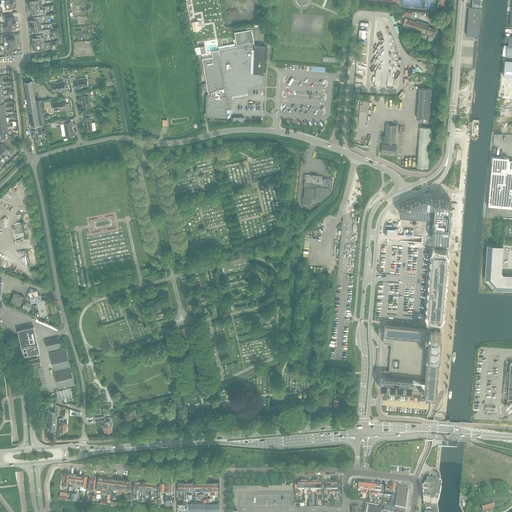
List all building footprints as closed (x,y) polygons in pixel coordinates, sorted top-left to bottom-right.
[(480,8),(480,0),(472,0),(472,7),(469,7),(466,35),(478,36),(481,8),(480,8)] [(1,3),(0,3),(1,6),(2,6),(2,11),(9,11),(11,10),(11,8),(13,7),(13,2),(4,3),(1,3)] [(39,9),(39,6),(30,7),(31,13),(36,12),(36,15),(43,14),(43,15),(46,15),(45,10),(43,10),(43,9),(39,9)] [(6,20),(7,23),(15,22),(14,17),(10,17),(10,14),(3,15),(3,20),(6,20)] [(30,21),(30,26),(39,25),(38,22),(40,22),(42,20),(41,16),(33,17),(33,20),(30,21)] [(405,20),(403,24),(421,30),(421,32),(426,33),(425,35),(434,37),(435,34),(435,33),(436,33),(437,30),(436,30),(436,29),(428,26),(429,24),(417,20),(416,22),(409,19),(408,21),(405,20)] [(16,27),(15,22),(7,23),(7,26),(4,26),(5,32),(11,31),(11,28),(16,27)] [(42,24),(39,25),(30,26),(31,31),(35,31),(35,34),(43,33),(42,24)] [(219,49),(219,50),(227,99),(227,101),(233,100),(232,95),(245,93),(246,92),(247,92),(247,91),(247,90),(246,86),(248,86),(249,86),(249,87),(263,84),(262,75),(260,75),(260,73),(264,73),(265,46),(255,46),(252,29),(234,32),(236,42),(237,46),(219,49)] [(32,39),(33,44),(44,43),(43,37),(41,38),(41,35),(35,35),(35,38),(32,39)] [(4,45),(7,45),(15,44),(15,39),(10,39),(10,36),(3,37),(4,42),(4,45)] [(44,48),(44,43),(33,44),(33,49),(37,49),(37,52),(45,51),(45,48),(44,48)] [(15,44),(7,45),(4,45),(3,45),(3,49),(4,48),(5,56),(12,55),(12,50),(16,49),(16,48),(17,47),(16,44),(15,44)] [(227,101),(227,99),(219,50),(217,50),(212,51),(213,57),(202,59),(208,95),(207,95),(207,99),(206,99),(206,108),(206,115),(226,116),(226,110),(227,110),(227,101)] [(511,60),(504,60),(503,75),(511,76),(511,60)] [(468,89),(469,70),(461,70),(460,88),(468,89)] [(76,88),(88,86),(86,78),(75,80),(75,77),(71,78),(72,84),(75,84),(76,88)] [(65,85),(68,85),(67,78),(63,79),(64,82),(52,83),(54,91),(65,89),(65,85)] [(31,126),(45,124),(41,100),(35,101),(32,81),(24,82),(31,126)] [(429,118),(431,88),(419,87),(416,117),(429,118)] [(89,95),(92,95),(91,91),(84,92),(85,96),(81,96),(83,108),(91,107),(89,95)] [(66,111),(70,110),(69,103),(65,104),(65,100),(53,102),(54,110),(66,108),(66,111)] [(90,117),(93,116),(92,113),(86,114),(86,117),(82,118),(84,130),(92,128),(92,130),(96,130),(95,123),(94,122),(91,123),(90,117)] [(66,135),(74,134),(72,122),(68,123),(67,120),(61,121),(61,124),(64,124),(66,135)] [(418,124),(416,165),(427,166),(429,125),(418,124)] [(392,145),(392,143),(395,143),(396,125),(386,125),(385,142),(390,143),(389,145),(382,144),(381,153),(395,154),(396,145),(392,145)] [(39,135),(42,134),(41,131),(41,129),(32,130),(34,140),(39,139),(39,135)] [(2,143),(0,144),(0,148),(5,154),(9,150),(2,143)] [(492,156),(488,206),(511,208),(511,163),(511,164),(511,160),(508,159),(508,157),(492,156)] [(310,203),(315,204),(318,201),(319,201),(318,202),(332,192),(331,191),(331,192),(330,191),(331,191),(332,179),(324,178),(324,179),(322,179),(322,177),(317,176),(317,175),(318,175),(312,174),(312,175),(313,175),(313,176),(305,175),(304,179),(305,179),(305,182),(304,182),(303,187),(305,187),(304,197),(303,197),(302,201),(303,201),(303,205),(310,206),(310,203)] [(423,198),(400,208),(399,213),(434,216),(432,239),(448,241),(451,200),(423,198)] [(487,244),(485,279),(493,289),(504,290),(511,290),(511,274),(503,274),(501,272),(503,245),(487,244)] [(434,251),(428,318),(428,319),(428,320),(429,320),(430,320),(440,321),(441,321),(442,320),(447,252),(447,251),(446,251),(446,250),(435,250),(434,250),(434,251)] [(10,302),(20,306),(24,296),(20,295),(19,296),(18,296),(18,294),(14,292),(10,302)] [(37,317),(47,314),(44,300),(41,300),(40,295),(30,297),(32,303),(37,302),(39,311),(36,312),(37,317)] [(24,304),(22,309),(29,312),(31,307),(25,305),(24,304)] [(381,370),(379,387),(425,391),(425,395),(435,396),(441,331),(428,330),(428,328),(413,327),(386,324),(385,324),(383,343),(391,344),(389,371),(381,370)] [(23,345),(24,345),(24,346),(25,346),(24,347),(27,357),(28,357),(29,361),(31,360),(32,364),(34,364),(35,368),(41,367),(40,362),(39,363),(37,354),(35,355),(34,353),(39,352),(33,326),(20,330),(26,338),(25,339),(24,339),(23,339),(23,340),(22,341),(22,342),(22,343),(23,344),(23,345)] [(185,347),(194,346),(189,327),(181,329),(185,347)] [(61,348),(59,337),(45,340),(47,351),(61,348)] [(74,384),(66,349),(50,353),(58,388),(74,384)] [(55,391),(56,396),(57,400),(63,399),(64,402),(74,399),(71,387),(55,391)] [(58,416),(59,406),(55,404),(55,412),(50,412),(49,422),(49,429),(54,430),(56,416),(58,416)] [(104,428),(105,432),(113,431),(112,425),(111,425),(110,421),(105,422),(105,425),(104,425),(104,426),(103,426),(104,428)] [(67,481),(69,482),(71,473),(65,472),(65,473),(61,472),(61,478),(64,478),(64,481),(63,486),(66,486),(67,481)] [(88,483),(87,487),(92,487),(94,487),(96,476),(90,475),(89,483),(88,483)] [(298,484),(294,484),(294,490),(298,490),(298,495),(300,495),(300,492),(299,492),(299,490),(304,490),(304,482),(298,482),(298,484)] [(337,482),(331,482),(331,495),(334,495),(334,490),(337,490),(337,492),(341,492),(341,483),(337,483),(337,482)] [(384,486),(381,486),(381,484),(375,483),(374,495),(377,496),(378,492),(380,492),(380,495),(383,495),(384,486)] [(423,498),(423,502),(437,505),(441,486),(434,484),(427,483),(426,486),(424,487),(424,489),(422,491),(422,492),(423,494),(423,495),(422,497),(423,498)] [(395,498),(396,485),(390,485),(390,486),(386,486),(385,492),(393,493),(393,498),(395,498)] [(394,507),(393,508),(405,510),(408,490),(397,489),(395,507),(394,507)] [(382,511),(384,506),(378,505),(366,503),(365,502),(363,509),(362,511),(382,511)] [(483,511),(494,508),(493,506),(493,502),(482,505),(483,511)]
